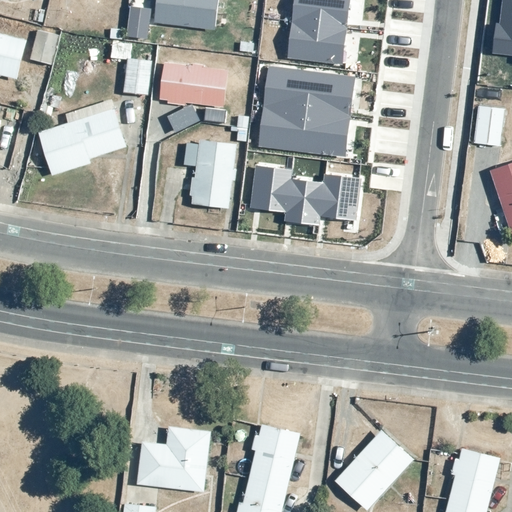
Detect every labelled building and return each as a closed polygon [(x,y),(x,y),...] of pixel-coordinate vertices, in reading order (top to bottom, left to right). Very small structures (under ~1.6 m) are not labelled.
[(218,0),(157,0),(155,25),(215,32),(218,0)] [(148,39),(149,8),(129,7),(127,38),(148,39)] [(55,32),(39,27),(30,60),(46,65),(55,32)] [(0,32),(0,75),(18,79),(26,38),(0,32)] [(110,58),(128,60),(128,58),(129,58),(132,43),(112,41),(110,58)] [(129,58),(128,58),(128,60),(125,93),(148,95),(152,60),(129,58)] [(168,113),(177,131),(202,119),(195,104),(223,108),(229,68),(164,60),(159,99),(169,101),(168,104),(183,106),(168,113)] [(126,148),(111,99),(65,113),(68,123),(40,131),(53,175),(91,163),(89,159),(126,148)] [(503,107),(477,106),(475,145),(501,146),(503,107)] [(236,145),(199,140),(191,205),(228,210),(236,145)] [(511,163),(490,171),(511,238),(511,163)] [(281,511),(299,434),(261,425),(240,511),(281,511)] [(209,432),(168,428),(166,446),(142,444),(138,485),(204,491),(209,432)] [(412,460),(380,432),(336,482),(367,510),(412,460)] [(486,511),(499,459),(461,449),(445,511),(486,511)]
